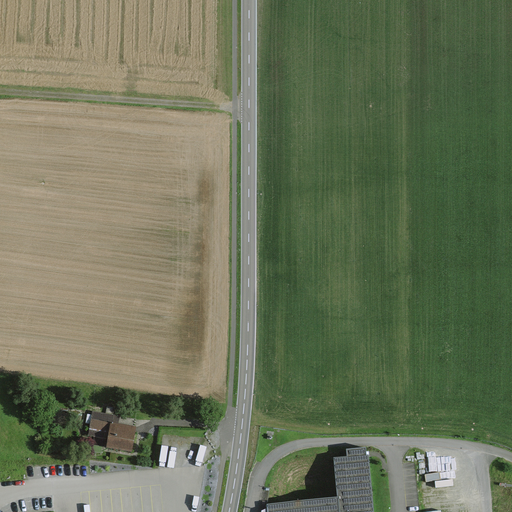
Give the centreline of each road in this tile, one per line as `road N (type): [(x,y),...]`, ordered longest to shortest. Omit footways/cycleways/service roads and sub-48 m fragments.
road 1 (secondary): [(249,0),(248,326),(229,511)]
road 2 (track): [(249,108),(0,92)]
